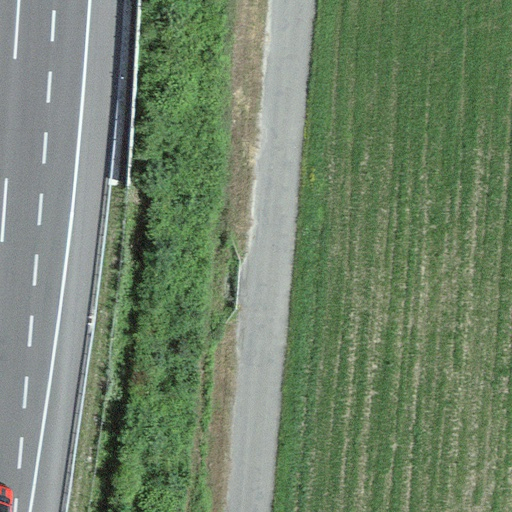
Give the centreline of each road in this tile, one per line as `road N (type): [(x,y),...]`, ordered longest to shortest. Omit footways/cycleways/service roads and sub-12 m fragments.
road 1 (unclassified): [(292,0),(248,511)]
road 2 (motorway): [(0,261),(18,0)]
